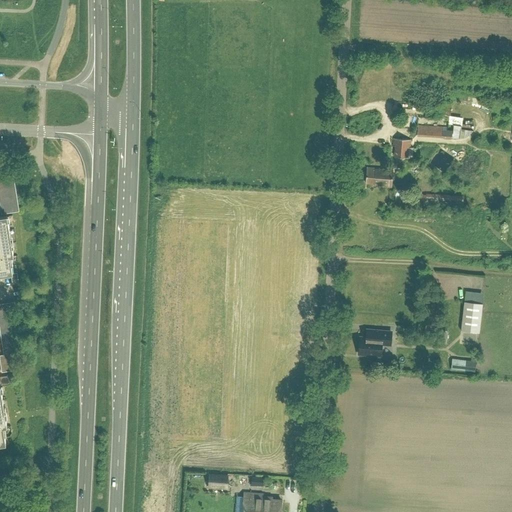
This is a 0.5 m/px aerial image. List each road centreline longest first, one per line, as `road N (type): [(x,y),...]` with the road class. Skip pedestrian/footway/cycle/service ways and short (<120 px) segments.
road 1 (unclassified): [(317,511),(344,0)]
road 2 (primary): [(115,511),(131,112)]
road 3 (primary): [(100,133),(83,511)]
road 4 (unknown): [(333,202),(447,243),(511,250)]
